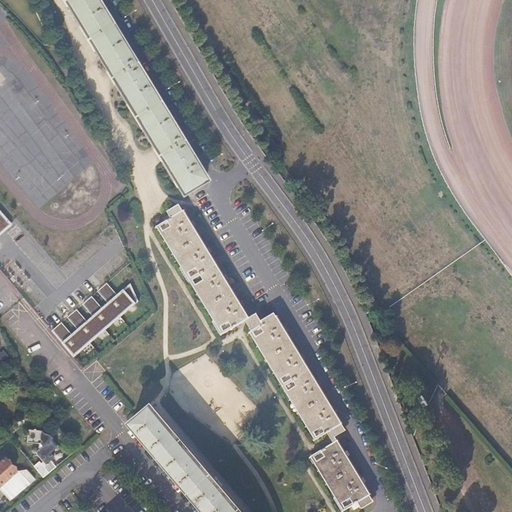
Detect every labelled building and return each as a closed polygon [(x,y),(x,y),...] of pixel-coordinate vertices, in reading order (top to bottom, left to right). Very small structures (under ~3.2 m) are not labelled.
[(55,0),(174,195),(197,181),(86,0),(55,0)] [(0,233),(8,226),(0,216),(0,233)] [(155,234),(179,274),(187,287),(220,341),(239,330),(244,327),(179,219),(155,234)] [(60,344),(72,358),(137,302),(130,284),(116,296),(107,304),(102,308),(92,317),(86,322),(76,330),(71,335),(60,344)] [(107,304),(116,296),(106,284),(96,293),(107,304)] [(102,308),(92,297),(82,305),(92,317),(102,308)] [(86,322),(76,310),(66,318),(76,330),(86,322)] [(272,319),(248,333),(313,441),(338,426),(272,319)] [(71,335),(61,323),(50,332),(60,344),(71,335)] [(204,511),(237,511),(150,408),(130,424),(204,511)] [(26,445),(38,446),(37,449),(39,451),(38,455),(42,456),(41,462),(44,466),(42,468),(37,462),(31,466),(42,479),(55,469),(53,467),(59,462),(55,457),(53,459),(49,455),(57,448),(50,440),(41,435),(40,433),(27,432),(26,445)] [(338,441),(314,455),(346,509),(370,494),(338,441)] [(0,484),(15,472),(4,460),(0,462),(0,484)] [(25,473),(15,480),(17,483),(6,492),(11,499),(32,482),(25,473)]
